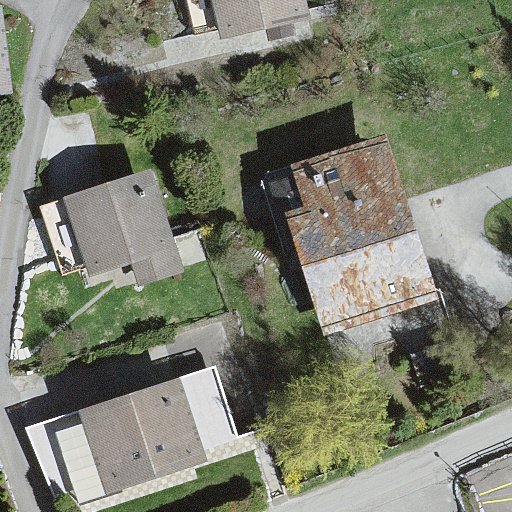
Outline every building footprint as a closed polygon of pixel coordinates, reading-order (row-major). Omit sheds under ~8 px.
[(304,0),(210,0),(221,40),(309,19),(304,0)] [(0,95),(10,94),(2,22),(0,22),(0,95)] [(384,145),(292,178),(308,224),(283,233),(322,342),(439,300),(384,145)] [(157,183),(66,213),(96,303),(187,273),(157,183)] [(119,355),(128,383),(184,365),(175,336),(119,355)] [(182,388),(72,423),(95,493),(204,458),(182,388)]
